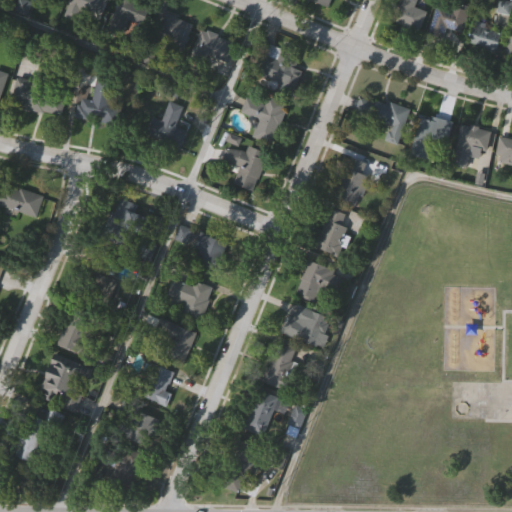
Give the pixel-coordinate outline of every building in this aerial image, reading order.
[(107,0),(99,20),(68,6),(70,0),(107,0)] [(137,40),(108,25),(120,0),(130,0),(152,11),(137,40)] [(393,23),(399,0),(417,0),(415,7),(426,10),(421,30),(393,23)] [(447,29),(444,37),(429,32),(439,0),(469,10),(461,34),(447,29)] [(192,24),(180,52),(154,40),(166,12),(192,24)] [(469,45),(475,24),(502,31),(496,52),(469,45)] [(222,70),(189,54),(202,28),(234,44),(222,70)] [(299,54),(294,67),(301,70),(293,92),(256,80),(268,44),(299,54)] [(0,70),(8,73),(0,97),(0,70)] [(91,100),(98,73),(115,77),(108,104),(118,106),(113,126),(75,116),(80,97),(91,100)] [(61,115),(11,106),(17,77),(67,86),(61,115)] [(285,105),(274,144),(253,138),(258,118),(241,113),(247,94),(285,105)] [(187,108),(172,146),(151,137),(166,100),(187,108)] [(398,144),(385,140),(391,123),(375,118),(381,100),(410,110),(398,144)] [(421,116),(447,123),(437,161),(411,154),(421,116)] [(451,163),(463,124),(491,132),(483,159),(471,155),(467,168),(451,163)] [(511,139),(511,165),(496,163),(499,138),(511,139)] [(267,152),(254,190),(234,183),(240,168),(221,162),(227,146),(246,153),(248,145),(267,152)] [(369,176),(356,206),(333,196),(350,156),(367,164),(362,173),(369,176)] [(37,215),(0,205),(0,182),(43,194),(37,215)] [(120,198),(139,207),(136,213),(153,222),(145,238),(128,229),(120,245),(102,236),(120,198)] [(315,245),(331,208),(351,216),(335,254),(315,245)] [(219,270),(191,259),(202,232),(230,243),(219,270)] [(131,255),(138,237),(155,244),(148,262),(131,255)] [(298,289),(307,260),(334,269),(324,297),(298,289)] [(71,305),(78,307),(90,269),(116,278),(105,312),(101,311),(87,355),(58,346),(71,305)] [(178,314),(184,301),(167,295),(174,276),(212,291),(199,323),(178,314)] [(288,316),(291,317),(298,303),(323,314),(308,346),(280,333),(288,316)] [(157,351),(168,322),(196,332),(185,361),(157,351)] [(262,380),(277,342),(300,351),(285,389),(262,380)] [(38,397),(55,356),(86,369),(76,392),(82,395),(75,413),(38,397)] [(166,405),(137,394),(150,362),(173,372),(166,391),(171,393),(166,405)] [(244,428),(259,389),(279,397),(263,436),(244,428)] [(286,431),(290,423),(287,422),(295,402),(299,403),(300,399),(310,403),(297,436),(286,431)] [(159,420),(148,445),(123,434),(134,409),(159,420)] [(17,457),(28,416),(47,421),(36,462),(17,457)] [(272,444),(288,451),(280,468),(265,462),(272,444)] [(236,448),(253,453),(241,492),(224,487),(236,448)] [(122,485),(113,474),(127,463),(136,474),(122,485)]
